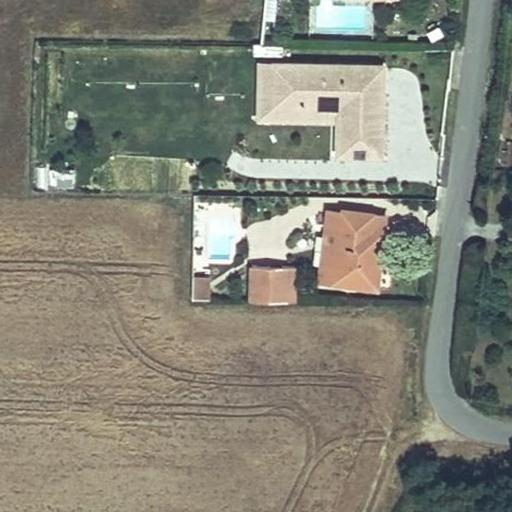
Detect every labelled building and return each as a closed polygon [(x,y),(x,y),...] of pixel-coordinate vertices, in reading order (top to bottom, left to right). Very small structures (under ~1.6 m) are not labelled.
[(267,0),(267,15),(276,15),(277,0),(267,0)] [(376,156),(378,68),(272,65),(271,105),(329,107),(329,97),(337,97),(336,154),(376,156)] [(73,187),(75,168),(49,166),(48,185),(73,187)] [(333,208),(328,248),(337,249),(333,279),(377,286),(385,236),(372,234),(376,211),(346,207),(345,211),(333,208)] [(252,265),(251,300),(287,301),(287,266),(252,265)] [(191,297),(209,299),(212,274),(193,273),(191,297)]
